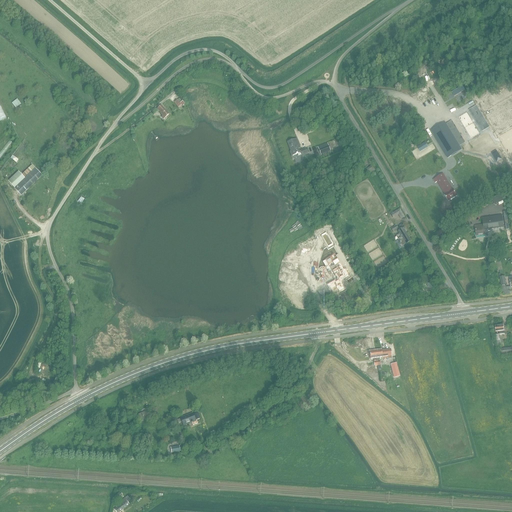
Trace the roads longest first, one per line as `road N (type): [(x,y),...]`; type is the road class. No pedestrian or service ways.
road 1 (secondary): [(78,399),(205,350),(461,313)]
road 2 (unclassified): [(106,134),(48,226),(74,320),(75,390)]
road 3 (unclassified): [(335,88),(461,313)]
road 4 (unclassified): [(237,68),(257,85),(285,83),(406,1)]
road 5 (unclassified): [(106,134),(190,63),(217,58),(237,68)]
road 6 (unclassified): [(147,84),(49,0)]
